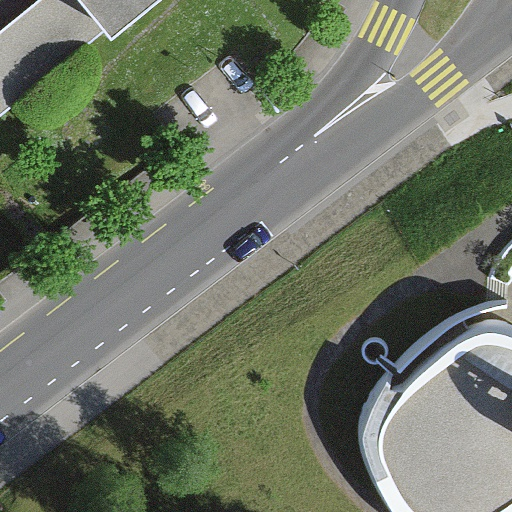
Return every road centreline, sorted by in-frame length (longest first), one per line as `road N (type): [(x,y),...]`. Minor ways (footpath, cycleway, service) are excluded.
road 1 (residential): [(308,157),(0,385)]
road 2 (residential): [(385,0),(308,157)]
road 3 (residential): [(308,157),(446,83)]
